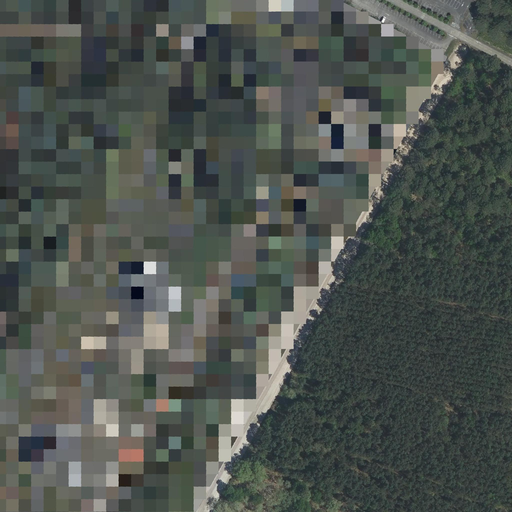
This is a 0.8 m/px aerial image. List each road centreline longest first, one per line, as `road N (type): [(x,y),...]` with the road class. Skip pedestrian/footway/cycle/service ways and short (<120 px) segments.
road 1 (unknown): [(0,398),(203,20)]
road 2 (track): [(360,265),(213,511)]
road 3 (unclassified): [(394,0),(511,62)]
